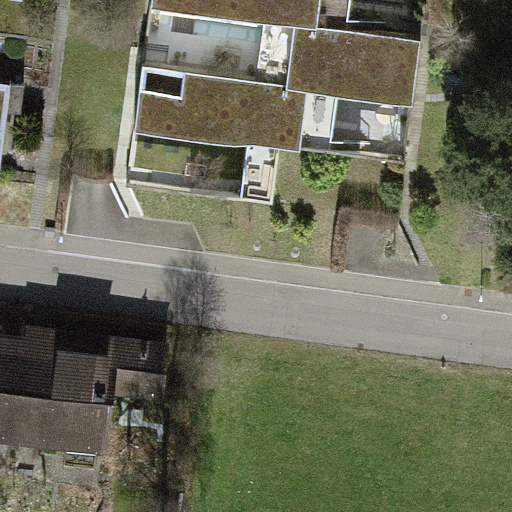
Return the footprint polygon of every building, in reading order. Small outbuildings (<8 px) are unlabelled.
[(155,0),(155,5),(295,23),(319,26),(322,0),(155,0)] [(319,26),(295,23),(288,77),(287,85),(310,88),(413,101),(421,39),(319,26)] [(288,77),(147,59),(138,130),(302,151),(310,88),(287,85),(288,77)] [(28,84),(0,79),(0,168),(16,171),(28,84)] [(14,335),(0,333),(0,434),(87,445),(93,390),(152,397),(159,338),(15,322),(14,335)]
